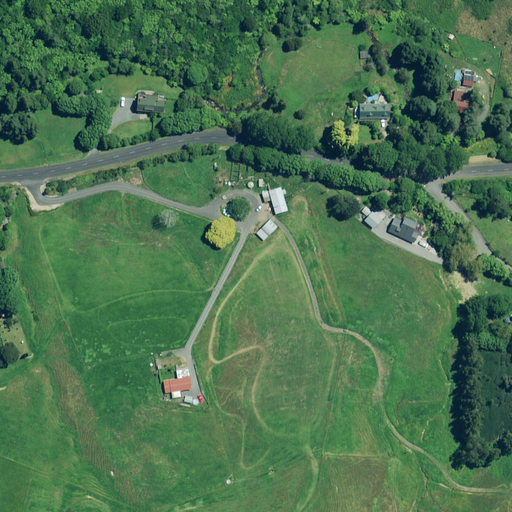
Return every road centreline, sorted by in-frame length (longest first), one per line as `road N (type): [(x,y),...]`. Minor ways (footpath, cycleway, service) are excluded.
road 1 (unclassified): [(0,176),(217,135),(409,170),(511,167)]
road 2 (track): [(258,209),(280,223),(296,249),(323,326),(376,350),(376,398),(402,442),(433,459),(455,487),(511,494)]
